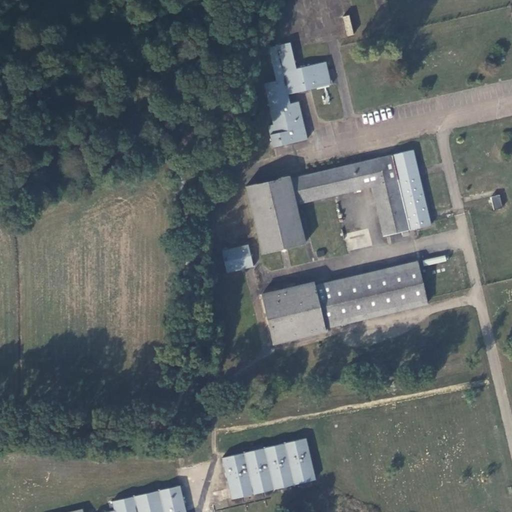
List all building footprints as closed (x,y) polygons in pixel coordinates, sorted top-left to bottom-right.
[(342,0),(350,35),(362,32),(378,29),(385,27),(378,0),(342,0)] [(378,29),(362,32),(364,41),(380,37),(378,29)] [(266,126),(271,148),(306,139),(297,102),(285,104),(283,95),(330,84),(329,80),(328,80),(323,61),(277,73),(278,80),(261,84),(271,125),(266,126)] [(287,177),(244,186),(259,252),(302,242),(293,204),(371,187),(382,235),(429,224),(412,150),(287,179),(287,177)] [(497,196),(488,198),(491,211),(500,209),(497,196)] [(244,244),(219,250),(224,271),(250,265),(244,244)] [(262,292),(273,343),(324,333),(324,330),(425,308),(416,262),(314,284),(313,281),(262,292)] [(230,499),(287,485),(314,478),(304,437),(276,444),(220,458),(230,499)] [(183,511),(177,485),(110,500),(112,509),(100,511),(79,511),(74,511),(183,511)]
